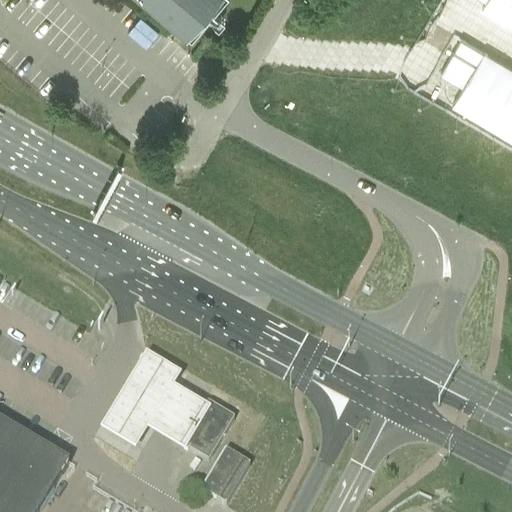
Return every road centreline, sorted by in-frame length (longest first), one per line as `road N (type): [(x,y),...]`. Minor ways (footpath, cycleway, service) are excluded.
road 1 (secondary): [(392,347),(0,134)]
road 2 (secondary): [(0,198),(365,394)]
road 3 (unclassified): [(420,222),(216,115),(285,0)]
road 4 (unclassified): [(422,365),(459,278),(446,240),(420,222)]
road 5 (tertiary): [(365,394),(295,511)]
road 6 (unclassified): [(420,222),(428,269),(392,347)]
road 7 (secondary): [(396,412),(511,472)]
